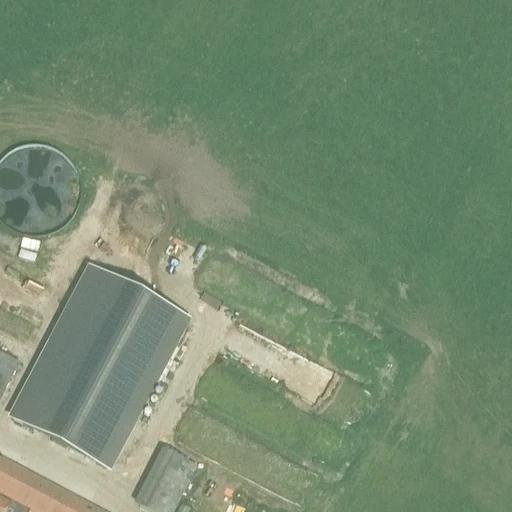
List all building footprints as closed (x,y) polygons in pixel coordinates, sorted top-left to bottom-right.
[(147,231),(156,217),(133,203),(125,217),(147,231)] [(12,421),(107,472),(187,321),(92,271),(12,421)] [(23,302),(21,313),(38,317),(41,306),(23,302)] [(0,355),(0,401),(19,365),(0,355)] [(138,497),(163,511),(170,511),(199,462),(168,444),(138,497)] [(99,511),(0,459),(0,511),(6,511),(11,504),(26,511),(99,511)]
